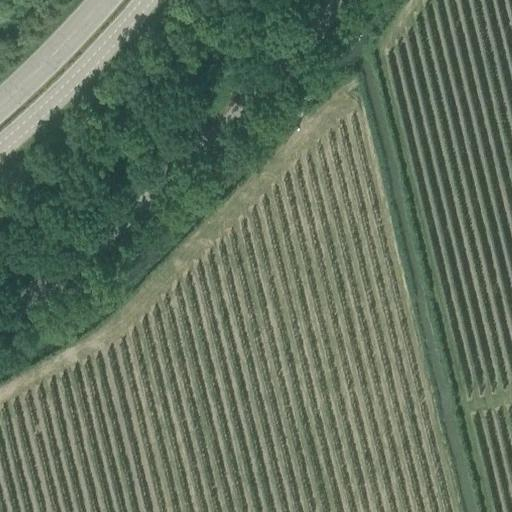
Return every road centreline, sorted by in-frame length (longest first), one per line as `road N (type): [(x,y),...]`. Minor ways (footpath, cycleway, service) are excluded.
road 1 (unclassified): [(338,0),(257,98),(144,209),(0,315)]
road 2 (unclassified): [(0,148),(146,0)]
road 3 (tertiary): [(0,104),(104,0)]
